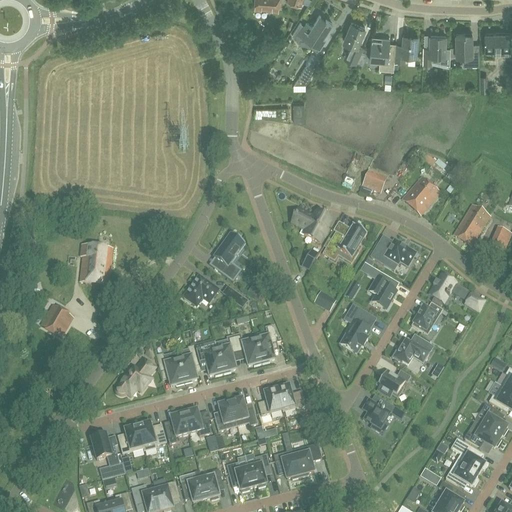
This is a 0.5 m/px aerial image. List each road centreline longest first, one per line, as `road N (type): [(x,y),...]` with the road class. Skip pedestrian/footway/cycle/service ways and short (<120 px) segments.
road 1 (residential): [(59,427),(188,254),(219,180),(246,163)]
road 2 (residential): [(318,367),(59,427)]
road 3 (residential): [(318,367),(246,163)]
road 4 (residential): [(444,247),(390,215),(246,163)]
road 5 (residential): [(336,423),(444,247)]
road 6 (residential): [(246,163),(232,134),(231,72),(197,0)]
road 7 (secondary): [(0,212),(8,49)]
road 8 (residential): [(378,0),(445,12),(511,10)]
road 9 (residential): [(356,479),(232,511)]
